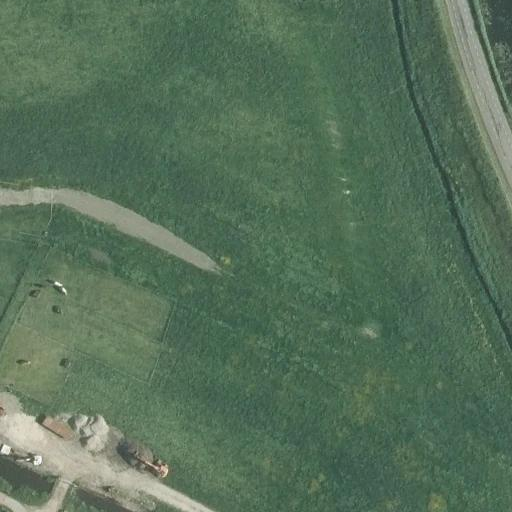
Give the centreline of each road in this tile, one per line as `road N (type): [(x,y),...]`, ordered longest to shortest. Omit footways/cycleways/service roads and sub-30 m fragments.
road 1 (track): [(50,511),(70,469),(98,461),(193,511)]
road 2 (tertiary): [(511,159),(457,0)]
